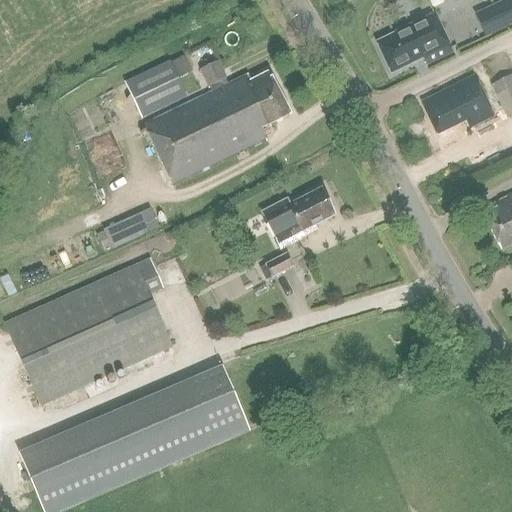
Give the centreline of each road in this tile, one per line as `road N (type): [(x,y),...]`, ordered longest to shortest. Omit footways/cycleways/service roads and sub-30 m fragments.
road 1 (tertiary): [(511,372),(362,112)]
road 2 (unclassified): [(362,112),(511,39)]
road 3 (tertiary): [(362,112),(292,0)]
